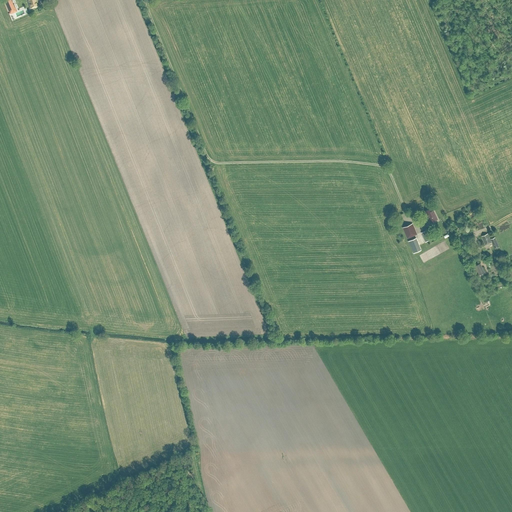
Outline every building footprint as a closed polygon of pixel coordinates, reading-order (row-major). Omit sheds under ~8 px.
[(14,7),(11,0),(5,0),(4,0),(8,10),(9,10),(9,11),(15,9),(14,7)] [(27,0),(30,8),(38,6),(36,0),(27,0)] [(435,219),(437,218),(433,210),(431,211),(430,209),(425,211),(431,222),(435,220),(435,219)] [(407,238),(417,234),(413,223),(402,227),(407,238)] [(426,230),(421,232),(425,242),(431,239),(426,230)] [(485,244),(491,242),(487,233),(481,236),(485,244)] [(422,235),(414,238),(418,249),(426,246),(422,235)] [(495,248),(499,247),(495,237),(490,238),(495,248)] [(480,263),(473,266),(477,275),(484,272),(480,263)]
